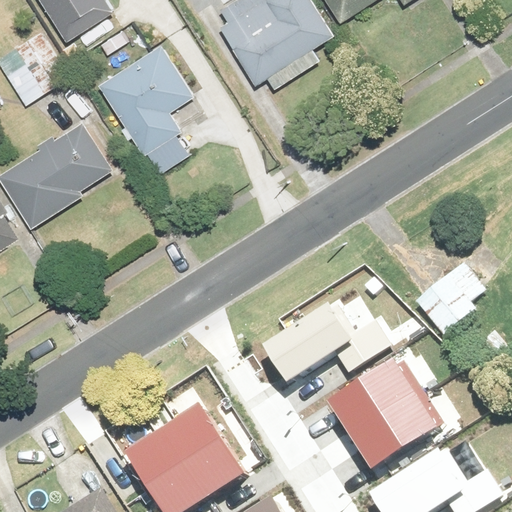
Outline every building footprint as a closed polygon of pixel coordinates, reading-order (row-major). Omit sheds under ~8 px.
[(114,15),(104,0),(44,0),(69,41),(114,15)] [(345,34),(320,0),(239,0),(229,8),(237,19),(226,27),(268,85),(278,78),(284,87),(328,56),(323,50),(345,34)] [(418,0),(330,0),(348,24),(383,0),(415,0),(417,1),(418,0)] [(78,76),(49,31),(3,61),(32,106),(78,76)] [(202,97),(168,45),(104,87),(149,156),(196,126),(184,108),(202,97)] [(122,173),(86,120),(4,177),(40,229),(122,173)] [(0,254),(15,245),(0,220),(8,216),(0,202),(0,254)] [(479,306),(495,291),(471,265),(419,311),(451,347),(487,315),(479,306)] [(342,310),(273,350),(295,387),(343,358),(355,378),(399,352),(382,324),(359,338),(342,310)] [(511,357),(511,337),(507,331),(480,355),(495,372),(511,357)] [(408,365),(336,407),(374,470),(445,428),(408,365)] [(207,412),(133,456),(167,511),(197,511),(249,480),(207,412)] [(274,436),(247,454),(280,504),(347,460),(319,416),(279,443),(274,436)] [(447,458),(376,499),(383,511),(446,511),(448,511),(447,511),(494,511),(508,504),(492,476),(467,491),(447,458)] [(124,511),(111,490),(75,511),(124,511)]
